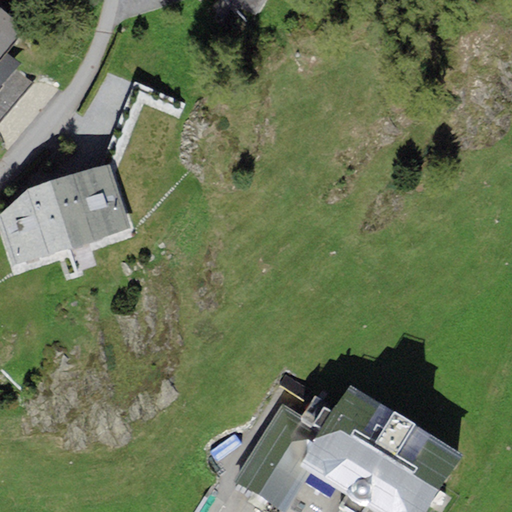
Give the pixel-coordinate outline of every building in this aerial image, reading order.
[(227,0),(237,10),(249,14),(259,12),(264,5),(265,0),(227,0)] [(0,55),(4,51),(25,26),(0,8),(0,55)] [(0,87),(20,64),(4,51),(0,55),(0,87)] [(27,189),(0,214),(0,228),(12,268),(132,229),(109,163),(27,189)] [(282,511),(283,511),(310,471),(375,511),(427,511),(462,455),(350,385),(336,409),(314,395),(301,415),(283,404),(234,481),(282,511)]
